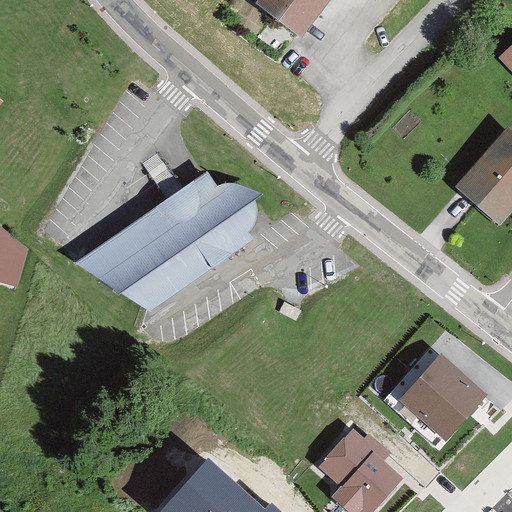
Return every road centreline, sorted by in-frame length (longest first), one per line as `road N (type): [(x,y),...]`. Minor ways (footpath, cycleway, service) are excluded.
road 1 (tertiary): [(301,165),(495,321)]
road 2 (tertiary): [(117,0),(301,165)]
road 3 (residential): [(456,0),(301,165)]
